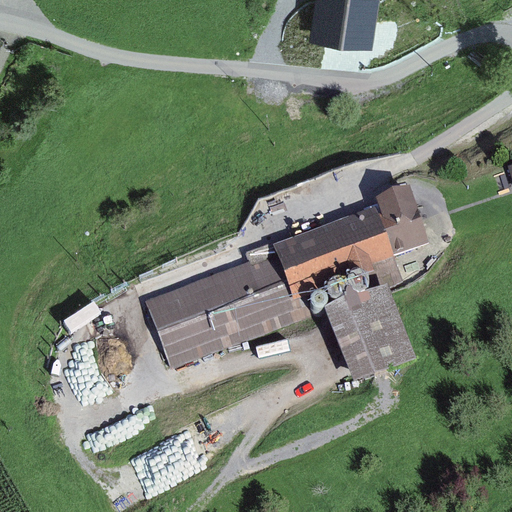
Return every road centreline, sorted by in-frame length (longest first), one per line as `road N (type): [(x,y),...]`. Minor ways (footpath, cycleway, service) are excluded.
road 1 (residential): [(0,22),(93,52),(263,71),(328,87),(362,87),(472,38),(511,34)]
road 2 (residential): [(511,95),(323,207)]
road 3 (track): [(511,210),(471,223),(441,218),(387,172)]
